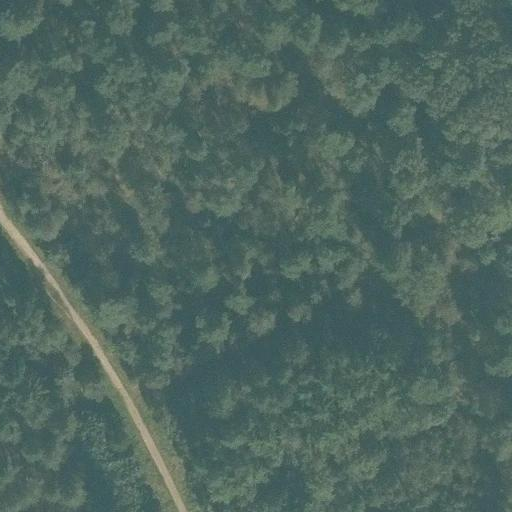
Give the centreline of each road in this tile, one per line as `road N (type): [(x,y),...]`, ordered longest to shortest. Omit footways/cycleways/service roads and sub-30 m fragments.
road 1 (track): [(0,226),(115,390)]
road 2 (track): [(179,511),(115,390)]
road 3 (track): [(115,390),(0,434)]
